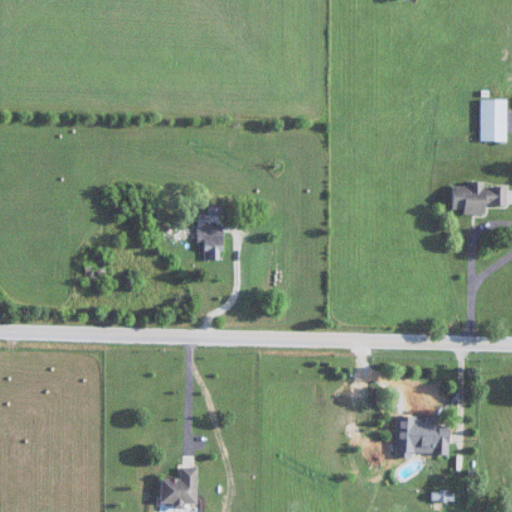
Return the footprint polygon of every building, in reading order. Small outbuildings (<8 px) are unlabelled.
[(480,141),(506,141),(506,100),(480,100),(480,141)] [(486,214),(487,206),(507,206),(507,185),(452,185),(451,213),(486,214)] [(222,225),(197,225),(197,242),(204,242),(204,259),(222,259),(222,225)] [(449,454),(449,425),(436,425),(436,409),(405,409),(404,429),(432,430),(431,454),(449,454)] [(161,477),(162,502),(174,502),(174,508),(186,508),(186,503),(198,503),(197,466),(181,467),(181,477),(161,477)]
